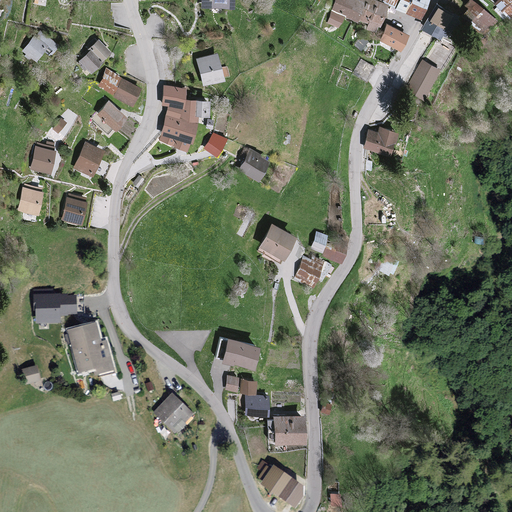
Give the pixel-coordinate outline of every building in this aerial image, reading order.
[(334,0),(328,22),(340,26),(343,14),(379,25),(387,1),(384,0),(369,0),(369,2),(364,0),(334,0)] [(384,0),(422,16),(428,0),(384,0)] [(474,0),(469,0),(461,8),(487,33),(498,22),(474,0)] [(511,0),(500,0),(496,3),(511,24),(511,0)] [(438,37),(453,15),(437,4),(422,27),(438,37)] [(401,49),(409,31),(386,21),(378,39),(401,49)] [(33,29),(15,49),(28,61),(46,42),(33,29)] [(92,40),(71,60),(81,71),(102,51),(92,40)] [(212,53),(192,57),(198,83),(218,79),(212,53)] [(354,70),(366,76),(373,63),(361,56),(354,70)] [(406,87),(425,97),(441,68),(422,58),(406,87)] [(135,87),(100,67),(90,83),(126,103),(135,87)] [(181,87),(156,84),(154,102),(160,104),(158,115),(153,133),(157,134),(155,140),(181,150),(185,138),(189,114),(199,115),(200,98),(179,96),(181,87)] [(103,98),(91,110),(108,128),(120,116),(103,98)] [(377,129),(368,127),(362,144),(390,153),(398,129),(379,123),(377,129)] [(219,139),(207,132),(197,148),(209,155),(219,139)] [(97,148),(80,141),(69,166),(86,173),(97,148)] [(48,148),(30,145),(26,168),(43,171),(48,148)] [(261,158),(242,148),(231,169),(250,179),(261,158)] [(34,189),(17,187),(13,212),(30,214),(34,189)] [(79,199),(61,196),(57,220),(74,223),(79,199)] [(286,233),(264,222),(252,245),(274,256),(286,233)] [(322,235),(311,231),(306,249),(316,252),(322,235)] [(340,241),(322,236),(317,256),(334,261),(340,241)] [(315,262),(297,255),(289,276),(307,283),(315,262)] [(68,307),(78,307),(78,292),(34,293),(35,323),(61,322),(61,315),(68,315),(68,307)] [(89,322),(63,330),(76,373),(88,369),(90,377),(109,371),(100,340),(95,341),(89,322)] [(256,344),(215,335),(210,359),(250,368),(256,344)] [(32,367),(17,371),(21,385),(36,381),(32,367)] [(232,376),(221,375),(219,390),(231,391),(232,376)] [(250,380),(236,378),(235,391),(249,393),(250,380)] [(262,395),(241,395),(240,414),(262,414),(262,395)] [(188,415),(166,396),(150,414),(171,433),(188,415)] [(293,414),(266,416),(268,444),(295,442),(293,414)] [(299,491),(266,468),(252,486),(286,510),(299,491)]
